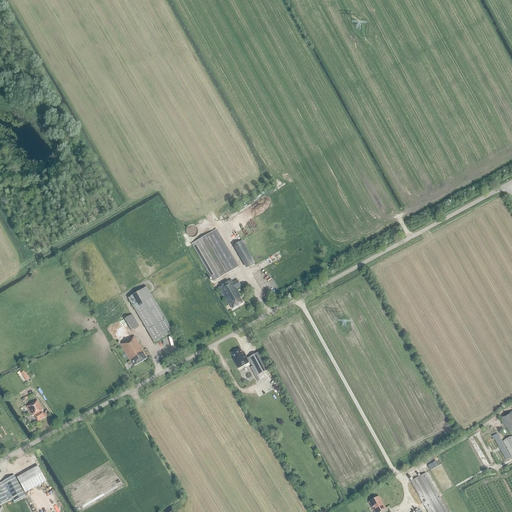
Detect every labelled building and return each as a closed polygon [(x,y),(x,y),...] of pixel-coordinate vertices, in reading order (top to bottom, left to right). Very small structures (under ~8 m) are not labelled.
[(186,233),(187,234),(188,235),(188,236),(189,237),(191,237),(192,238),(193,238),(193,237),(194,237),(195,237),(196,236),(196,235),(197,235),(197,233),(198,232),(198,231),(197,230),(197,229),(197,228),(196,228),(196,227),(195,226),(194,226),(193,225),(192,225),(191,225),(189,226),(188,226),(187,227),(187,228),(186,229),(186,231),(186,232),(186,233)] [(235,269),(214,231),(192,244),(213,281),(235,269)] [(255,264),(242,242),(234,247),(246,268),(255,264)] [(231,280),(218,288),(228,305),(229,304),(232,309),(243,303),(240,298),(241,298),(236,289),(232,282),(231,280)] [(173,332),(173,331),(146,287),(128,298),(155,342),(173,332)] [(124,319),(131,330),(138,326),(131,315),(124,319)] [(130,361),(131,360),(135,366),(147,359),(143,352),(144,352),(135,336),(131,339),(130,338),(120,344),(130,361)] [(231,353),(233,358),(232,359),(238,369),(249,362),(257,376),(268,370),(258,352),(247,358),(244,352),(242,353),(240,348),(231,353)] [(47,415),(45,413),(44,414),(42,411),(43,410),(37,401),(34,404),(33,403),(27,407),(32,416),(34,415),(38,421),(45,417),(47,415)] [(506,427),(507,427),(510,433),(511,432),(511,411),(509,413),(509,412),(500,417),(506,427)] [(486,441),(499,465),(510,459),(497,435),(486,441)] [(511,437),(511,436),(503,440),(511,457),(511,437)] [(16,478),(25,493),(46,482),(38,467),(16,478)] [(411,481),(427,511),(447,511),(426,473),(411,481)] [(0,483),(0,505),(12,499),(14,503),(25,497),(14,476),(0,483)] [(373,508),(374,507),(376,511),(379,511),(381,511),(384,509),(381,502),(378,497),(374,499),(370,502),(372,507),(373,508)] [(1,508),(3,511),(4,511),(10,508),(7,503),(1,508)]
